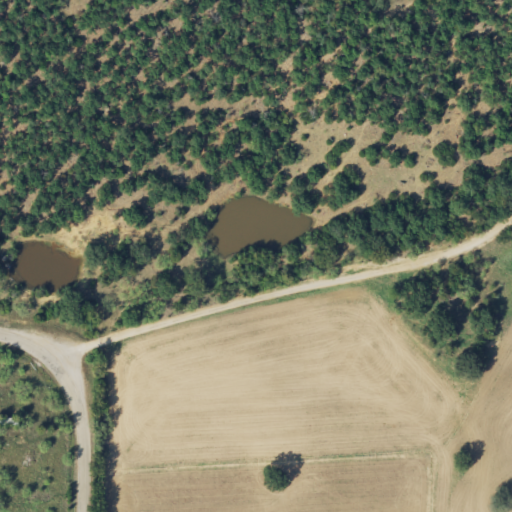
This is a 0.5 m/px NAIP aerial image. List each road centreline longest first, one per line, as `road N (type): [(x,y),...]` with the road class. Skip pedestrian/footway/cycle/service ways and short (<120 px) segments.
road 1 (residential): [(52,358),(321,281),(439,258),(511,217)]
road 2 (residential): [(80,511),(81,417),(52,358),(31,343),(0,340)]
